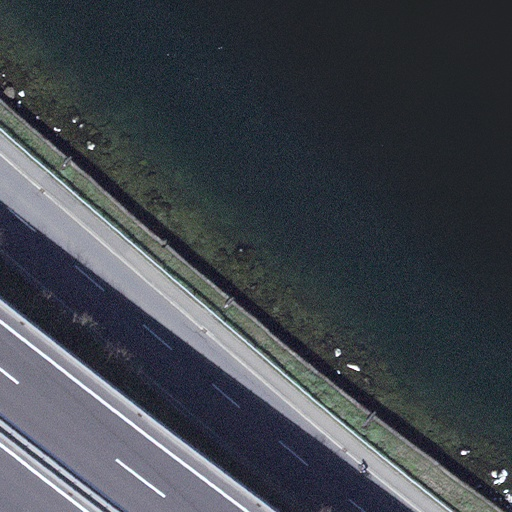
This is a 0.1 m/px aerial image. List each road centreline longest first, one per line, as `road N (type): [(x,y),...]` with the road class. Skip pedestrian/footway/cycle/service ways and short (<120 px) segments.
road 1 (primary): [(0,200),(367,511)]
road 2 (motorway): [(180,511),(0,373)]
